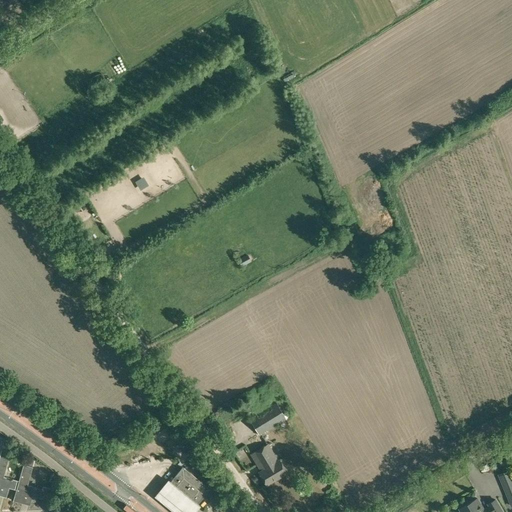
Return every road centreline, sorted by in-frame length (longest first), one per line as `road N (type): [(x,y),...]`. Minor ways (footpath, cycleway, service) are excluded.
road 1 (unclassified): [(262,511),(0,152)]
road 2 (primary): [(155,511),(0,395)]
road 3 (primary): [(0,414),(132,511)]
road 4 (unclassified): [(383,511),(511,438)]
